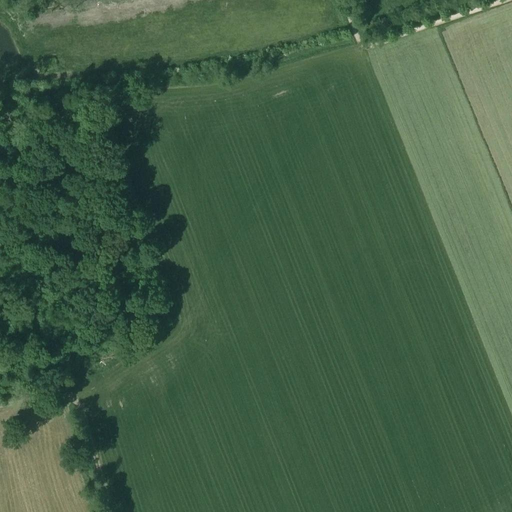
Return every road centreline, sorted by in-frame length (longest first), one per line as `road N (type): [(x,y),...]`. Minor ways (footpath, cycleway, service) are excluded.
road 1 (track): [(104,511),(68,392),(0,402)]
road 2 (track): [(509,0),(366,49),(353,37)]
